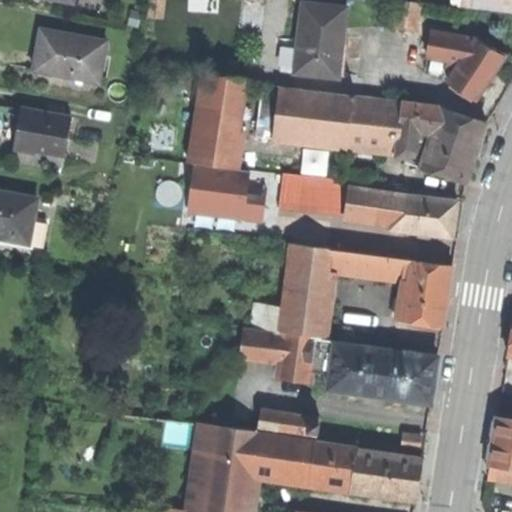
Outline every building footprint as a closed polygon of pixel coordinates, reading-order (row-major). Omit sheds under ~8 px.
[(451,0),(451,6),(475,9),(476,0),(451,0)] [(511,0),(476,0),(475,9),(511,12),(511,0)] [(395,27),(417,29),(420,3),(398,1),(395,27)] [(295,73),(338,78),(341,48),(345,7),(302,3),(298,41),(295,73)] [(105,44),(40,31),(37,49),(33,72),(97,84),(105,44)] [(428,56),(449,61),(450,35),(432,32),(428,56)] [(477,40),(450,35),(449,61),(458,67),(477,40)] [(458,67),(449,82),(478,101),(493,78),(507,57),(478,38),(477,40),(458,67)] [(280,72),(295,73),(298,41),(283,40),(280,72)] [(190,162),(206,164),(211,123),(216,76),(201,74),(190,162)] [(241,127),(244,104),(246,84),(248,84),(248,80),(216,76),(211,123),(241,127)] [(244,104),(261,106),(263,86),(248,84),(246,84),(244,104)] [(257,136),(399,153),(402,131),(405,103),(263,86),(261,106),(257,136)] [(405,103),(402,131),(432,134),(441,107),(405,103)] [(421,167),(468,183),(478,153),(488,123),(441,107),(432,134),(421,167)] [(70,118),(22,110),(19,129),(15,149),(64,157),(70,118)] [(236,168),(241,127),(211,123),(206,164),(236,168)] [(406,162),(421,167),(432,134),(402,131),(399,153),(399,156),(407,156),(406,162)] [(284,203),(329,209),(332,185),(333,178),(288,172),(284,203)] [(347,218),(366,220),(370,190),(332,185),(329,209),(348,211),(347,218)] [(366,222),(391,225),(395,193),(370,190),(366,220),(366,222)] [(37,199),(0,191),(0,237),(0,235),(43,243),(47,224),(33,221),(37,199)] [(390,230),(454,238),(456,221),(458,200),(395,193),(391,225),(390,230)] [(324,318),(331,271),(334,249),(292,243),(282,311),(324,318)] [(331,271),(407,282),(411,260),(334,249),(331,271)] [(402,320),(445,326),(449,298),(454,266),(411,260),(407,282),(402,320)] [(322,335),(324,318),(282,311),(279,329),(322,335)] [(243,355),(279,360),(280,360),(282,347),(283,335),(246,330),(243,355)] [(283,335),(282,347),(302,349),(304,338),(283,335)] [(313,372),(330,374),(333,354),(330,354),(332,343),(332,339),(304,336),(304,338),(302,349),(282,347),(280,360),(279,360),(276,379),(312,383),(313,372)] [(438,356),(332,343),(330,354),(333,354),(330,374),(328,390),(433,403),(436,378),(438,356)] [(259,430),(319,438),(321,417),(262,409),(259,430)] [(511,418),(496,416),(493,440),(489,464),(504,466),(511,467),(511,418)] [(186,511),(188,511),(198,511),(201,497),(211,425),(198,423),(186,511)] [(249,503),(254,470),(259,432),(211,425),(201,497),(249,503)] [(312,478),(313,469),(317,440),(259,432),(254,470),(312,478)] [(313,469),(328,471),(330,472),(334,442),(317,440),(313,469)] [(328,477),(353,480),(357,449),(359,450),(359,446),(334,442),(330,472),(328,471),(328,477)] [(359,450),(357,449),(353,480),(352,491),(419,500),(422,481),(425,459),(359,450)] [(511,479),(511,467),(504,466),(503,472),(502,478),(511,479)] [(248,511),(249,503),(201,497),(198,511),(248,511)]
